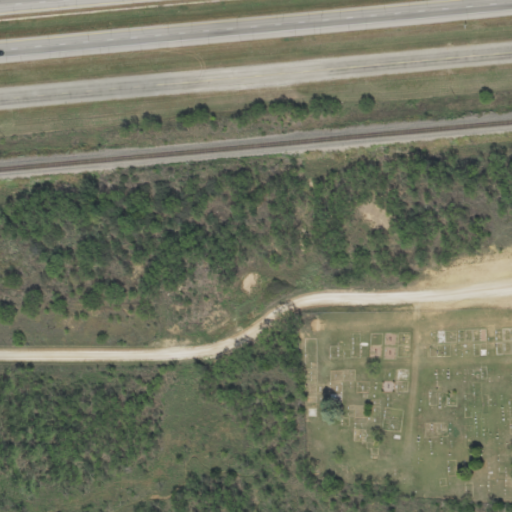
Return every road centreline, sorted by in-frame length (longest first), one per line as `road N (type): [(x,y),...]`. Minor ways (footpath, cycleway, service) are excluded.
road 1 (motorway): [(0,47),(506,0)]
road 2 (residential): [(486,286),(313,297),(285,304),(218,348),(0,354)]
road 3 (tertiary): [(473,57),(0,100)]
